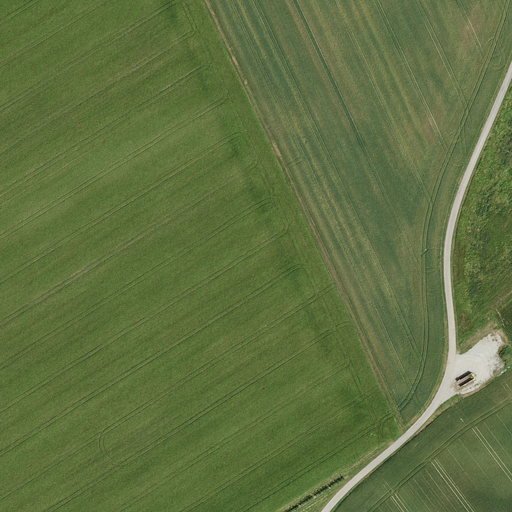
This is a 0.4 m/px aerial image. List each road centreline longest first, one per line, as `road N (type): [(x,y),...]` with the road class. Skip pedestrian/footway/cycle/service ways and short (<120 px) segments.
road 1 (track): [(511,70),(453,218),(453,339),(444,387),(427,415),(325,511)]
road 2 (track): [(408,434),(204,0)]
